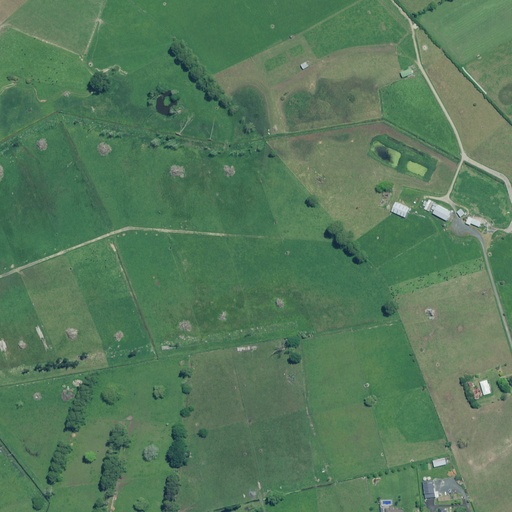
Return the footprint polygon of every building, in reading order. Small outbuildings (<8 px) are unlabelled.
[(415,74),(413,69),(402,72),(404,78),(415,74)] [(410,208),(397,202),(392,211),(406,218),(410,208)] [(431,208),(435,210),(433,213),(448,221),(452,212),(441,206),(434,203),(431,208)] [(466,214),(462,209),(458,212),(462,217),(466,214)] [(483,222),(470,217),(467,223),(471,225),(472,223),(481,227),(483,222)] [(491,389),(488,380),(481,382),(485,395),(492,393),(491,389)] [(476,399),(480,398),(483,397),(479,385),(476,386),(474,381),(469,382),(476,399)] [(447,464),(446,458),(434,461),(435,467),(447,464)] [(436,497),(434,481),(424,482),(426,498),(436,497)]
